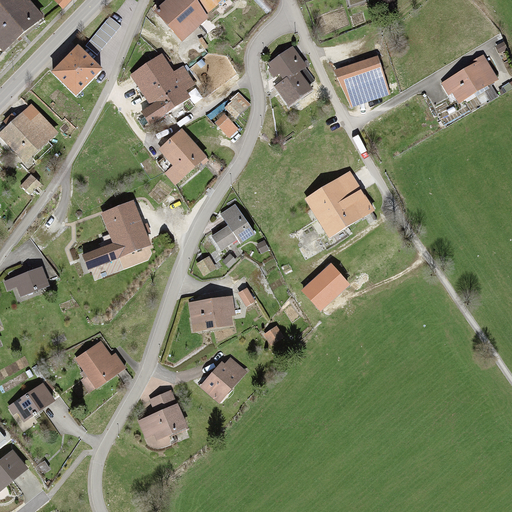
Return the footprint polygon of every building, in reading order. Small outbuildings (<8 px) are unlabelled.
[(39,17),(25,0),(0,0),(0,46),(1,48),(39,17)] [(169,0),(156,13),(182,39),(211,10),(223,0),(169,0)] [(105,26),(89,46),(97,52),(113,32),(105,26)] [(79,46),(53,72),(75,95),(102,70),(79,46)] [(316,85),(293,50),(268,67),(275,76),(279,73),(285,81),(276,86),(288,104),(316,85)] [(498,80),(483,55),(471,61),(474,65),(442,84),(449,95),(452,93),(459,103),(498,80)] [(377,56),(333,70),(351,108),(390,95),(377,56)] [(190,97),(159,57),(132,78),(153,104),(144,112),(151,120),(160,113),(164,117),(190,97)] [(237,95),(225,108),(235,116),(247,104),(237,95)] [(29,107),(0,136),(0,137),(26,164),(56,134),(29,107)] [(224,116),(215,124),(229,139),(238,131),(224,116)] [(205,158),(180,130),(160,148),(174,165),(166,172),(176,184),(205,158)] [(350,171),(305,199),(329,237),(374,209),(350,171)] [(32,175),(22,185),(28,192),(39,182),(32,175)] [(148,238),(131,195),(98,207),(107,231),(78,244),(87,265),(148,238)] [(255,234),(235,205),(220,215),(228,225),(213,235),(223,250),(238,240),(240,244),(255,234)] [(264,239),(256,243),(261,253),(269,249),(264,239)] [(237,261),(230,254),(222,262),(229,269),(237,261)] [(210,256),(196,264),(203,276),(217,269),(210,256)] [(332,264),(302,291),(322,315),(353,287),(332,264)] [(42,267),(8,281),(12,290),(17,288),(21,297),(49,286),(42,267)] [(255,301),(247,288),(237,294),(246,307),(255,301)] [(233,296),(188,303),(192,330),(233,324),(232,316),(236,315),(233,296)] [(277,325),(265,333),(271,342),(283,334),(277,325)] [(104,343),(76,362),(94,388),(121,370),(104,343)] [(226,357),(200,387),(218,403),(244,373),(226,357)] [(45,384),(9,407),(14,416),(19,413),(23,420),(55,400),(45,384)] [(155,414),(138,421),(148,444),(187,427),(172,392),(150,401),(155,414)] [(5,431),(0,435),(0,500),(3,504),(40,473),(5,431)]
